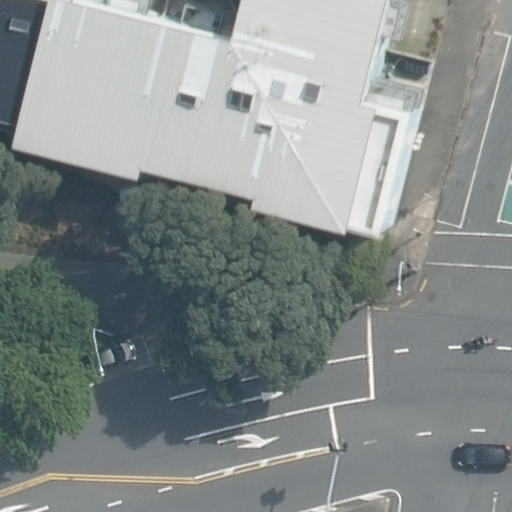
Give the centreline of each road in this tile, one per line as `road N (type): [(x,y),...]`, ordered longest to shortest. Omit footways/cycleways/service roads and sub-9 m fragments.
road 1 (secondary): [(143,493),(459,430)]
road 2 (residential): [(511,169),(459,430)]
